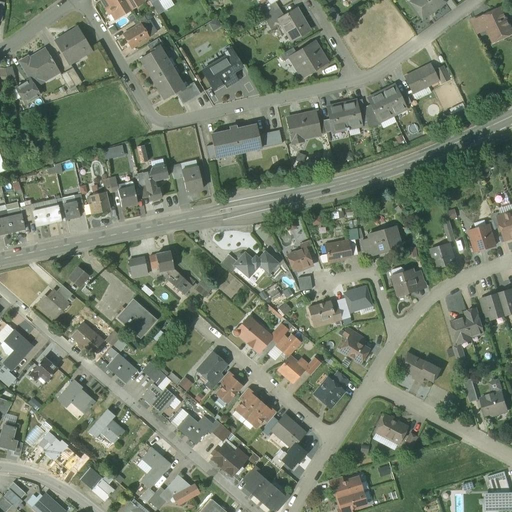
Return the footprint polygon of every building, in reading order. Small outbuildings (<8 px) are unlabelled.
[(111,6),(106,0),(100,0),(108,14),(110,12),(108,8),(111,6)] [(123,0),(106,0),(111,6),(108,8),(110,12),(114,18),(116,16),(117,17),(125,12),(124,10),(128,7),(123,0)] [(157,0),(149,0),(148,1),(156,15),(163,10),(157,0)] [(410,0),(408,2),(420,19),(443,2),(441,0),(410,0)] [(269,4),(268,3),(257,9),(263,18),(278,9),(273,1),(269,3),(269,4)] [(511,29),(502,7),(481,16),(481,15),(470,20),(476,33),(488,28),(491,34),(498,30),(501,38),(511,32),(511,29)] [(278,9),(263,18),(267,26),(278,19),(278,18),(283,16),(278,9)] [(306,30),(294,9),(283,16),(278,19),(291,39),(306,30)] [(143,15),(132,22),(135,27),(139,25),(140,26),(146,22),(146,21),(143,15)] [(154,33),(147,20),(146,21),(146,22),(140,26),(147,38),(154,33)] [(135,27),(123,34),(130,47),(147,38),(140,26),(139,25),(135,27)] [(88,46),(77,27),(54,40),(68,64),(77,59),(75,55),(88,46)] [(158,38),(146,45),(149,51),(157,46),(158,46),(158,47),(161,44),(158,38)] [(313,41),(306,45),(307,46),(299,50),(294,52),(289,55),(290,56),(302,76),(326,61),(313,41)] [(158,47),(158,46),(157,46),(149,51),(150,52),(139,59),(163,99),(174,92),(175,93),(183,88),(158,47)] [(292,47),(279,55),(282,61),(290,56),(289,55),(294,52),(292,47)] [(238,64),(229,49),(221,54),(223,56),(225,58),(232,68),(238,64)] [(45,50),(29,60),(26,56),(18,61),(29,80),(34,87),(58,72),(45,50)] [(225,58),(207,69),(211,76),(206,80),(212,89),(225,81),(227,85),(235,80),(229,70),(232,68),(225,58)] [(427,65),(403,77),(411,93),(435,81),(427,65)] [(447,79),(440,67),(433,70),(440,83),(447,79)] [(11,68),(4,70),(6,79),(7,82),(14,80),(11,68)] [(81,82),(72,68),(65,71),(74,86),(81,82)] [(74,86),(65,71),(59,75),(68,90),(74,86)] [(29,80),(15,88),(24,104),(38,95),(34,87),(29,80)] [(192,82),(183,88),(175,93),(182,105),(199,94),(192,82)] [(393,86),(380,93),(391,114),(404,108),(403,106),(397,93),(393,86)] [(409,102),(403,90),(397,93),(403,106),(409,102)] [(380,93),(367,99),(369,104),(377,121),(391,114),(380,93)] [(354,102),(340,105),(345,128),(359,125),(359,123),(356,111),(354,102)] [(377,121),(369,104),(362,108),(363,110),(365,122),(367,128),(373,127),(378,124),(377,121)] [(340,105),(325,109),(328,119),(331,132),(345,128),(340,105)] [(363,110),(356,111),(359,123),(365,122),(363,110)] [(314,112),(285,118),(291,143),(301,141),(301,138),(318,135),(316,121),(314,112)] [(328,119),(322,121),(325,133),(331,132),(328,119)] [(322,120),(316,121),(318,135),(325,133),(322,121),(322,120)] [(235,126),(228,127),(228,130),(209,134),(211,144),(214,157),(260,147),(257,134),(255,124),(235,128),(235,126)] [(278,130),(257,134),(260,147),(280,143),(278,130)] [(105,158),(124,153),(122,143),(102,148),(105,158)] [(211,144),(204,146),(207,159),(214,157),(211,144)] [(142,145),(135,146),(139,163),(146,161),(142,145)] [(176,164),(169,166),(172,179),(179,177),(176,164)] [(163,166),(149,169),(150,170),(152,178),(156,177),(156,179),(165,177),(163,166)] [(196,166),(181,170),(186,192),(201,189),(196,166)] [(150,170),(141,172),(144,185),(148,200),(160,198),(158,188),(154,188),(152,178),(150,170)] [(141,172),(135,174),(138,186),(144,185),(141,172)] [(114,177),(108,179),(110,192),(116,190),(116,189),(117,189),(114,177)] [(108,179),(101,180),(102,186),(103,186),(104,193),(110,192),(108,179)] [(131,181),(123,183),(124,187),(117,189),(116,189),(116,190),(120,207),(136,203),(131,181)] [(102,186),(95,188),(96,193),(89,195),(91,203),(88,204),(91,213),(108,210),(104,194),(104,193),(103,186),(102,186)] [(82,208),(79,194),(73,195),(74,201),(76,209),(82,208)] [(62,204),(61,198),(54,199),(56,205),(58,214),(64,213),(62,204)] [(74,201),(62,204),(64,213),(65,219),(78,216),(76,209),(74,201)] [(32,211),(30,205),(24,206),(27,221),(33,219),(31,211),(32,211)] [(56,205),(44,209),(47,223),(59,220),(58,214),(56,205)] [(27,221),(24,206),(18,207),(19,214),(20,214),(21,222),(27,221)] [(456,208),(449,209),(451,218),(458,216),(456,208)] [(32,211),(31,211),(33,219),(34,226),(47,223),(44,209),(32,211)] [(500,211),(492,214),(497,228),(502,226),(499,217),(502,216),(500,211)] [(511,212),(502,216),(499,217),(502,226),(506,239),(511,237),(511,212)] [(19,214),(7,217),(10,232),(23,229),(21,222),(20,214),(19,214)] [(0,218),(0,233),(10,232),(7,217),(0,218)] [(450,220),(444,222),(450,241),(456,239),(450,220)] [(255,229),(262,238),(269,232),(263,224),(255,229)] [(347,238),(358,236),(356,226),(345,228),(347,238)] [(393,227),(374,232),(375,237),(367,239),(370,252),(371,254),(384,250),(384,248),(398,244),(393,227)] [(490,227),(477,231),(476,228),(469,230),(471,237),(474,236),(478,251),(496,246),(490,227)] [(367,239),(359,241),(363,254),(370,252),(367,239)] [(311,252),(307,240),(301,243),(303,248),(306,255),(311,252)] [(353,240),(346,241),(349,254),(355,253),(353,240)] [(346,241),(323,245),(327,262),(342,259),(342,258),(349,256),(349,254),(346,241)] [(451,243),(431,249),(437,269),(457,263),(451,243)] [(303,248),(286,255),(291,269),(299,266),(300,268),(310,265),(306,255),(303,248)] [(277,263),(263,250),(257,258),(251,258),(243,251),(241,254),(238,253),(235,256),(236,259),(235,261),(231,265),(235,267),(247,278),(258,266),(267,274),(277,263)] [(169,251),(160,253),(159,251),(157,252),(155,254),(154,254),(154,255),(157,267),(158,272),(166,270),(166,272),(174,279),(172,280),(169,278),(167,280),(178,290),(186,281),(185,280),(172,269),(169,251)] [(227,254),(219,263),(230,273),(235,267),(231,265),(235,261),(227,254)] [(154,255),(148,256),(150,268),(157,267),(154,255)] [(142,257),(126,260),(129,278),(146,275),(142,257)] [(88,276),(77,267),(67,279),(78,288),(88,276)] [(399,267),(390,270),(389,272),(390,275),(390,277),(403,273),(401,268),(399,267)] [(403,273),(390,277),(396,295),(407,292),(406,289),(422,285),(418,272),(411,274),(410,271),(403,273)] [(309,276),(296,277),(299,290),(311,288),(309,276)] [(212,286),(204,279),(202,280),(201,279),(197,283),(207,292),(212,286)] [(186,281),(178,290),(183,294),(191,285),(190,285),(186,281)] [(207,292),(197,283),(193,288),(203,297),(207,292)] [(263,293),(274,301),(280,292),(269,284),(263,293)] [(71,294),(61,285),(54,293),(64,302),(71,294)] [(348,312),(370,305),(364,286),(342,293),(348,312)] [(511,289),(499,293),(506,315),(511,312),(511,289)] [(54,293),(51,290),(45,297),(43,295),(36,302),(55,318),(61,311),(59,309),(65,302),(64,302),(54,293)] [(499,293),(486,297),(491,315),(492,319),(506,315),(499,293)] [(491,315),(486,297),(480,299),(486,316),(491,315)] [(156,319),(132,298),(115,317),(139,338),(156,319)] [(284,301),(276,309),(283,315),(291,307),(284,301)] [(328,301),(307,308),(312,322),(332,316),(333,321),(334,321),(330,308),(328,301)] [(337,306),(330,308),(334,321),(341,319),(337,306)] [(477,308),(466,312),(468,318),(460,320),(459,319),(452,321),(459,343),(472,339),(472,336),(484,332),(477,308)] [(247,317),(237,328),(236,328),(234,328),(233,329),(232,330),(232,331),(232,332),(232,333),(232,334),(233,334),(234,335),(235,335),(236,335),(237,335),(246,342),(245,342),(246,343),(251,347),(251,348),(252,347),(257,352),(268,339),(264,336),(266,334),(247,317)] [(101,340),(82,323),(70,336),(79,343),(80,342),(91,352),(95,347),(96,348),(98,345),(98,344),(101,340)] [(280,324),(269,336),(270,337),(276,342),(282,335),(286,330),(280,324)] [(358,335),(346,328),(341,334),(347,338),(347,337),(354,341),(358,335)] [(24,339),(13,330),(3,340),(14,350),(8,356),(2,363),(3,364),(9,369),(10,370),(30,348),(22,341),(24,339)] [(113,331),(105,340),(111,344),(118,335),(113,331)] [(290,335),(287,339),(282,335),(276,342),(274,345),(280,350),(286,355),(298,342),(290,335)] [(354,341),(347,337),(347,338),(343,343),(347,346),(343,352),(358,362),(367,349),(354,341)] [(14,350),(3,340),(0,344),(5,353),(8,356),(14,350)] [(461,345),(454,347),(458,360),(465,358),(461,345)] [(396,367),(403,371),(412,355),(404,352),(396,367)] [(211,353),(196,370),(209,381),(217,372),(224,364),(211,353)] [(136,370),(116,354),(105,366),(113,374),(114,373),(125,382),(129,377),(131,378),(133,376),(132,375),(136,370)] [(442,368),(424,359),(423,361),(412,355),(403,371),(411,375),(411,378),(421,383),(423,381),(426,376),(435,381),(442,368)] [(288,356),(277,370),(291,382),(302,369),(302,368),(288,356)] [(43,357),(28,374),(34,380),(36,378),(42,384),(56,368),(54,367),(54,366),(51,363),(50,364),(43,357)] [(312,357),(306,364),(302,368),(302,369),(309,375),(319,363),(312,357)] [(148,361),(140,370),(145,375),(153,366),(148,361)] [(9,369),(3,364),(0,367),(0,380),(7,387),(15,378),(7,371),(9,369)] [(161,372),(153,366),(145,375),(151,379),(152,378),(156,383),(163,375),(161,372)] [(161,372),(163,375),(168,378),(169,377),(185,390),(190,383),(185,379),(181,384),(170,375),(163,369),(161,372)] [(222,376),(218,381),(223,385),(230,377),(232,379),(234,377),(227,371),(222,376)] [(217,372),(209,381),(205,385),(211,389),(218,381),(222,376),(217,372)] [(347,381),(337,372),(329,380),(340,389),(347,381)] [(223,385),(221,387),(220,386),(215,392),(216,392),(215,393),(219,396),(225,402),(240,386),(232,379),(230,377),(223,385)] [(328,379),(322,386),(319,386),(313,394),(317,397),(317,399),(319,401),(321,401),(322,402),(323,401),(329,406),(342,391),(340,389),(329,380),(328,379)] [(497,380),(494,379),(493,382),(491,382),(494,393),(494,394),(502,391),(499,380),(497,380)] [(80,387),(73,380),(57,398),(65,406),(69,401),(83,413),(93,401),(86,394),(84,396),(77,390),(80,387)] [(171,401),(151,384),(140,397),(149,405),(150,404),(161,413),(165,408),(166,408),(168,406),(167,405),(171,401)] [(475,386),(466,388),(470,402),(479,399),(475,386)] [(246,387),(238,397),(242,401),(249,393),(251,395),(253,394),(246,387)] [(494,393),(488,395),(488,396),(481,398),(486,414),(491,413),(494,415),(498,413),(499,410),(498,407),(506,405),(502,391),(494,394),(494,393)] [(242,401),(239,405),(238,404),(235,408),(236,408),(235,410),(241,415),(243,413),(246,416),(259,402),(251,395),(249,393),(242,401)] [(225,402),(219,396),(214,402),(220,408),(225,402)] [(11,402),(0,398),(0,415),(3,417),(11,402)] [(259,402),(246,416),(250,419),(248,421),(254,426),(255,425),(256,426),(259,422),(258,422),(262,418),(268,410),(266,408),(259,402)] [(268,410),(262,418),(266,422),(272,416),(275,412),(268,406),(266,408),(268,410)] [(106,409),(88,430),(95,436),(99,431),(112,442),(116,437),(116,438),(118,436),(118,435),(122,430),(109,419),(113,415),(106,409)] [(187,414),(175,427),(184,434),(195,443),(200,438),(200,439),(203,436),(202,435),(205,432),(206,431),(200,426),(187,414)] [(303,433),(282,415),(277,421),(270,429),(271,430),(291,447),(295,442),(303,433)] [(266,422),(260,429),(266,435),(271,430),(270,429),(277,421),(272,416),(266,422)] [(405,427),(383,416),(375,431),(397,442),(405,427)] [(211,424),(206,419),(200,426),(206,431),(205,432),(208,434),(210,432),(218,422),(215,419),(211,424)] [(6,422),(3,433),(0,432),(0,446),(13,450),(16,441),(11,440),(14,428),(10,427),(11,423),(6,422)] [(218,422),(210,432),(215,436),(224,427),(218,422)] [(224,427),(215,436),(221,441),(229,432),(224,427)] [(47,433),(37,444),(44,450),(54,439),(47,433)] [(415,437),(408,434),(403,445),(409,448),(415,437)] [(77,461),(63,449),(64,447),(61,445),(54,439),(44,450),(43,451),(60,466),(61,464),(69,470),(72,467),(74,465),(77,461)] [(22,442),(16,441),(13,450),(12,454),(19,456),(22,442)] [(80,457),(62,442),(61,445),(64,447),(63,449),(77,461),(80,457)] [(305,451),(295,442),(291,447),(286,453),(283,450),(277,456),(277,457),(283,463),(292,470),(297,463),(296,462),(305,451)] [(232,453),(222,445),(218,449),(214,454),(210,458),(211,458),(220,465),(221,465),(231,473),(230,474),(230,475),(233,472),(240,464),(242,462),(232,453)] [(161,457),(150,447),(140,458),(151,468),(140,481),(148,487),(167,465),(160,458),(161,457)] [(246,457),(236,448),(232,453),(242,462),(246,457)] [(277,456),(275,454),(270,460),(279,468),(283,463),(277,457),(277,456)] [(240,464),(233,472),(235,473),(236,473),(241,467),(241,465),(240,464)] [(253,465),(241,479),(246,483),(255,473),(256,473),(259,470),(253,465)] [(106,485),(99,479),(100,478),(88,468),(78,479),(103,500),(107,496),(107,497),(109,495),(108,494),(112,490),(106,485)] [(505,471),(488,476),(493,492),(511,492),(505,471)] [(113,478),(105,472),(100,478),(99,479),(106,485),(113,478)] [(256,473),(255,473),(246,483),(244,486),(256,497),(268,484),(256,473)] [(183,481),(176,475),(163,490),(159,495),(165,499),(166,501),(173,493),(174,494),(179,503),(189,497),(190,497),(192,496),(191,496),(197,492),(192,484),(187,487),(182,483),(183,481)] [(340,476),(327,479),(330,489),(332,488),(331,485),(342,481),(340,476)] [(342,481),(331,485),(332,488),(335,498),(361,490),(358,482),(354,483),(353,478),(342,481)] [(7,488),(19,499),(25,493),(12,482),(7,488)] [(280,494),(268,484),(256,497),(269,508),(272,505),(281,495),(280,494)] [(159,486),(147,500),(157,509),(165,499),(159,495),(163,490),(159,486)] [(361,490),(335,498),(338,508),(339,511),(350,508),(361,505),(359,500),(363,499),(361,490)] [(281,495),(272,505),(277,510),(286,499),(288,496),(283,491),(280,494),(281,495)] [(493,492),(485,493),(486,510),(511,509),(511,491),(511,492),(493,492)] [(44,493),(32,507),(36,511),(62,511),(64,510),(44,493)] [(0,511),(2,511),(10,503),(1,495),(0,497),(0,511)] [(225,511),(209,498),(197,511),(225,511)] [(142,511),(129,501),(120,511),(142,511)] [(2,511),(13,511),(16,509),(10,503),(2,511)]
